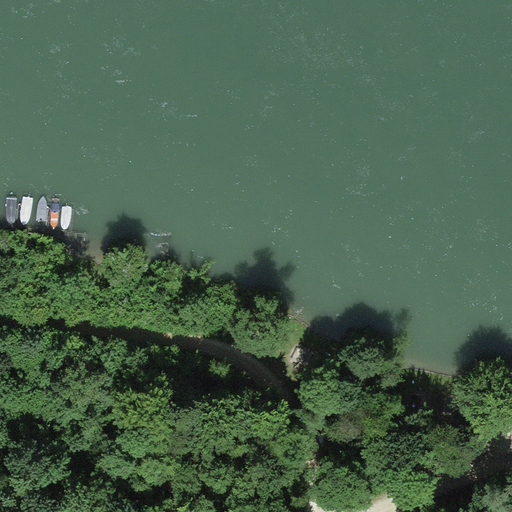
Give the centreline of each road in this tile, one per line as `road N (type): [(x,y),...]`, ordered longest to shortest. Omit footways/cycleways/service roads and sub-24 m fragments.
road 1 (track): [(0,315),(236,355)]
road 2 (track): [(236,355),(276,385),(298,422),(316,511)]
road 3 (track): [(380,511),(511,456)]
